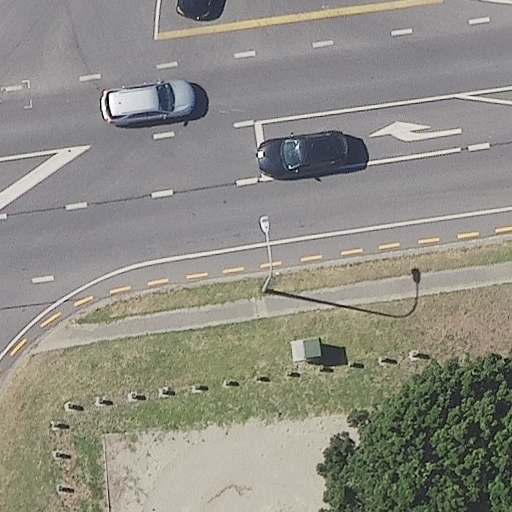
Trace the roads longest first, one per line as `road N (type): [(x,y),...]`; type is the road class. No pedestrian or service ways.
road 1 (trunk): [(511,99),(338,108),(182,129)]
road 2 (trunk): [(182,129),(0,177)]
road 3 (tertiary): [(182,129),(162,36),(164,0)]
